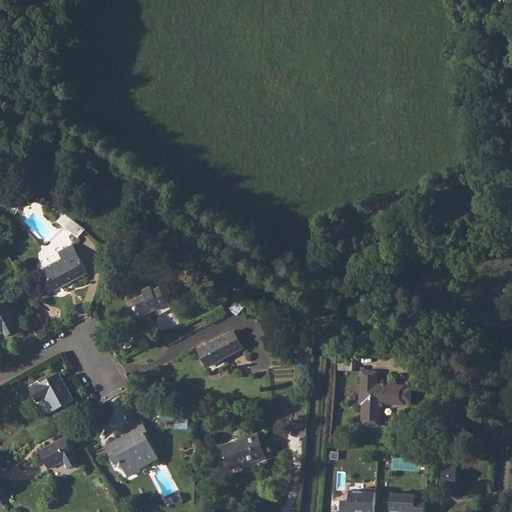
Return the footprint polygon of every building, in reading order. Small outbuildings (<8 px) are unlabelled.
[(83,228),(77,223),(70,229),(74,233),(76,231),(78,233),(83,228)] [(45,270),(56,290),(88,272),(73,245),(59,252),(63,260),(45,270)] [(133,300),(142,316),(156,308),(160,315),(172,309),(166,297),(172,294),(166,284),(153,290),(151,286),(143,290),(145,294),(133,300)] [(0,334),(5,332),(8,337),(21,329),(6,302),(0,304),(0,334)] [(262,329),(256,339),(267,346),(274,336),(262,329)] [(234,331),(199,350),(209,367),(243,348),(234,331)] [(339,357),(337,369),(357,371),(358,359),(339,357)] [(59,373),(31,388),(38,402),(47,398),(54,412),(74,400),(59,373)] [(376,385),(362,384),(361,404),(364,404),(363,424),(380,425),(381,407),(385,403),(409,404),(409,401),(411,401),(411,389),(410,389),(410,386),(386,385),(386,387),(382,387),(382,385),(376,385)] [(106,448),(111,457),(114,464),(120,461),(128,476),(141,470),(140,467),(150,462),(159,457),(146,434),(149,432),(141,419),(124,429),(128,436),(106,448)] [(307,422),(293,422),(292,436),(306,436),(307,422)] [(66,437),(40,451),(50,469),(65,461),(70,469),(81,463),(66,437)] [(238,443),(224,448),(231,467),(240,464),(241,465),(249,462),(249,461),(265,456),(258,437),(245,441),(244,440),(238,442),(238,443)] [(443,472),(443,484),(457,485),(457,490),(463,491),(463,477),(458,477),(458,473),(443,472)] [(375,511),(377,489),(366,488),(366,492),(351,491),(350,502),(341,502),(340,511),(375,511)] [(425,511),(426,500),(416,499),(416,495),(391,494),(390,510),(392,510),(391,511),(408,511),(416,511),(415,511),(425,511)]
